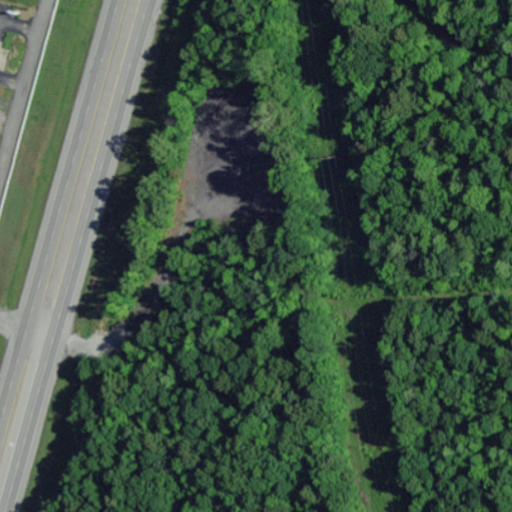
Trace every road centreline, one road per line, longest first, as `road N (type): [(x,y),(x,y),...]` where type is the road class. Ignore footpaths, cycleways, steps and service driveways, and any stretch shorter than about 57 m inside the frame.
road 1 (trunk): [(6,511),(149,0)]
road 2 (trunk): [(117,0),(0,421)]
